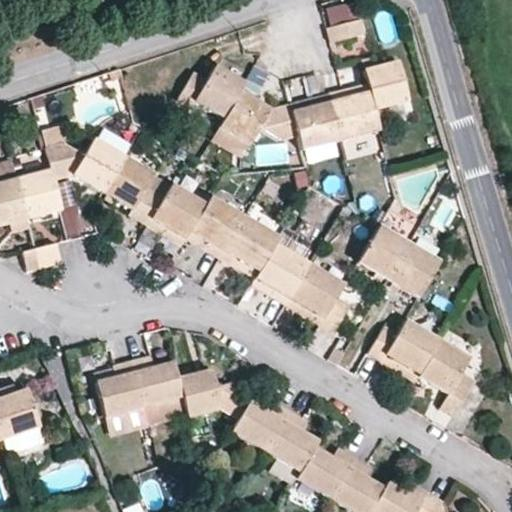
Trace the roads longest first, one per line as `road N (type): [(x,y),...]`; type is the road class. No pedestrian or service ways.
road 1 (residential): [(0,287),(61,324),(160,305),(216,316),(483,473),(511,498)]
road 2 (tertiary): [(511,286),(427,0)]
road 3 (residential): [(0,88),(273,0)]
